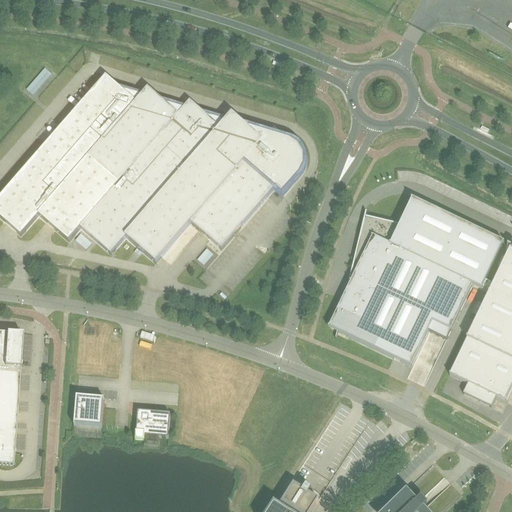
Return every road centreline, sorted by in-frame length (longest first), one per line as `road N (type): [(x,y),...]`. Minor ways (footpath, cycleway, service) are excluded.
road 1 (tertiary): [(54,0),(197,29),(353,88)]
road 2 (unclassified): [(0,294),(131,318),(279,363)]
road 3 (unclassified): [(279,363),(317,233),(368,122)]
road 4 (unclassified): [(509,474),(407,418),(279,363)]
road 5 (tertiary): [(361,74),(236,24),(148,0)]
